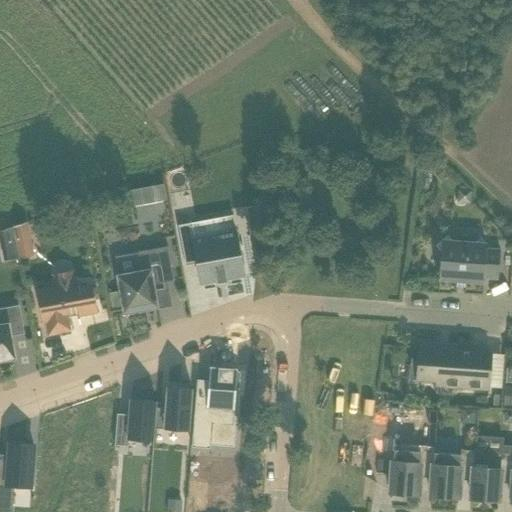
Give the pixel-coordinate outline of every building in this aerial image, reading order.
[(150,203),(168,200),(165,185),(148,188),(150,203)] [(245,276),(236,231),(195,239),(192,223),(178,225),(186,266),(197,264),(201,284),(217,281),(218,284),(228,282),(227,279),(245,276)] [(0,227),(0,245),(1,258),(30,255),(27,224),(0,227)] [(481,238),(475,243),(453,241),(448,235),(435,246),(440,252),(439,280),(483,283),(484,278),(498,279),(500,250),(486,249),(486,244),(481,238)] [(174,281),(167,247),(138,252),(136,273),(118,277),(125,312),(156,306),(153,285),(174,281)] [(63,284),(63,286),(37,290),(37,289),(35,290),(35,292),(36,292),(42,322),(41,323),(42,324),(43,324),(43,323),(45,323),(48,336),(70,332),(67,314),(78,312),(79,316),(97,313),(97,314),(99,314),(98,312),(97,312),(92,285),(76,288),(75,283),(67,285),(66,283),(63,284)] [(23,333),(18,306),(0,309),(0,360),(14,358),(10,335),(23,333)] [(459,379),(459,388),(488,391),(491,353),(456,350),(456,345),(420,343),(418,362),(413,361),(413,359),(411,359),(408,380),(438,382),(438,377),(459,379)] [(237,372),(237,369),(218,368),(210,367),(209,377),(209,381),(197,380),(192,447),(210,449),(212,423),(233,425),(236,390),(239,390),(240,372),(237,372)] [(188,431),(192,388),(168,387),(166,409),(156,408),(155,428),(188,431)] [(129,415),(117,414),(115,445),(128,446),(129,439),(154,441),(155,428),(156,408),(157,402),(131,400),(129,415)] [(436,411),(428,410),(427,423),(435,424),(436,411)] [(113,417),(89,415),(87,438),(77,437),(74,472),(88,473),(89,459),(110,461),(113,417)] [(74,431),(50,429),(48,452),(38,451),(35,486),(48,487),(49,473),(70,475),(74,431)] [(0,454),(0,510),(12,511),(14,486),(30,487),(34,445),(10,443),(9,455),(0,454)] [(420,451),(394,449),(391,493),(417,495),(419,471),(433,472),(434,452),(435,447),(420,446),(420,451)] [(434,452),(433,472),(431,496),(457,498),(459,474),(473,475),(474,455),(475,451),(460,449),(460,454),(434,452)] [(474,455),(473,475),(471,499),(498,501),(500,477),(511,477),(511,453),(500,452),(500,457),(474,455)] [(181,511),(182,501),(168,500),(167,511),(181,511)]
